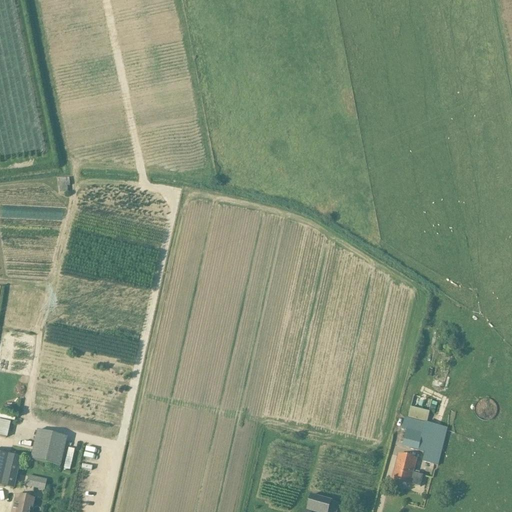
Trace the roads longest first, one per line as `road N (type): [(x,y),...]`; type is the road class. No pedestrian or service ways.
road 1 (track): [(19,425),(73,189),(74,160),(38,0)]
road 2 (track): [(73,183),(159,188),(174,203),(116,445)]
road 3 (track): [(74,160),(138,166),(164,156),(170,133),(141,0)]
